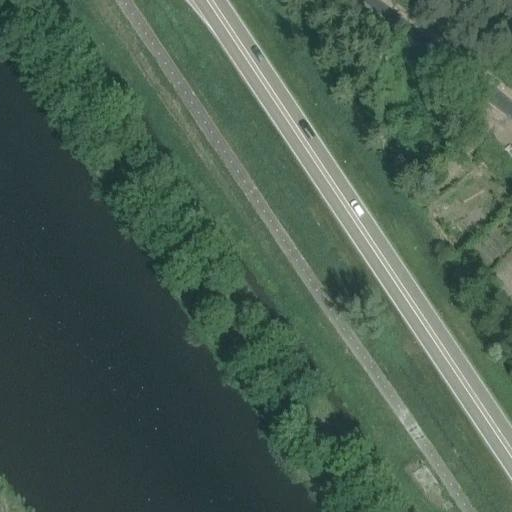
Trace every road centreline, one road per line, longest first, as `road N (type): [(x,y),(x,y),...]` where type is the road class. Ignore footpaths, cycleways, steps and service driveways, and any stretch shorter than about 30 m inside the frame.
road 1 (primary): [(511,455),(209,0)]
road 2 (unclassified): [(511,94),(399,0)]
